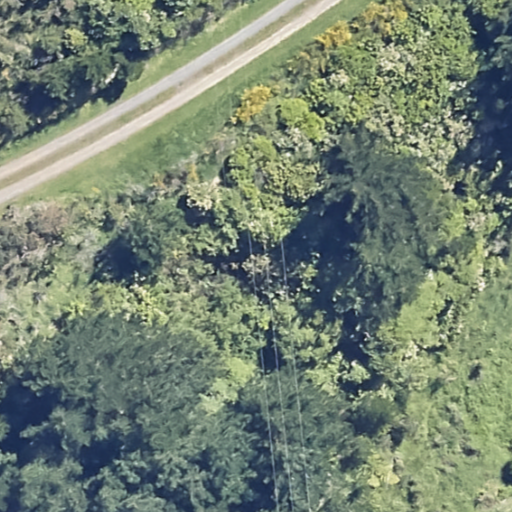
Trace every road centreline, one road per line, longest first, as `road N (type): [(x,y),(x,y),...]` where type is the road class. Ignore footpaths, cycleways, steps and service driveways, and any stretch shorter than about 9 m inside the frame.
road 1 (track): [(511,122),(228,409),(233,511)]
road 2 (track): [(201,28),(0,283)]
